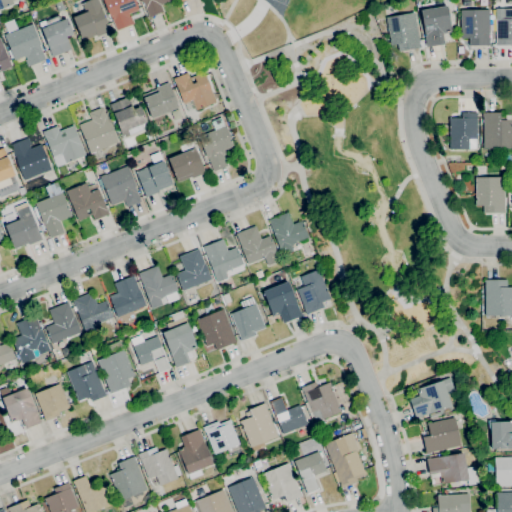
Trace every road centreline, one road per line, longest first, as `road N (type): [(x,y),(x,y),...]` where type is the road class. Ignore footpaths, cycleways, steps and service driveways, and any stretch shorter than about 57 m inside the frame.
road 1 (residential): [(0,112),(189,35),(207,35),(220,46),(268,169),(246,193),(0,293)]
road 2 (residential): [(0,474),(321,343),(345,342),(385,431),(399,511)]
road 3 (residential): [(511,247),(461,242),(416,137),(414,98),(428,82),(511,78)]
